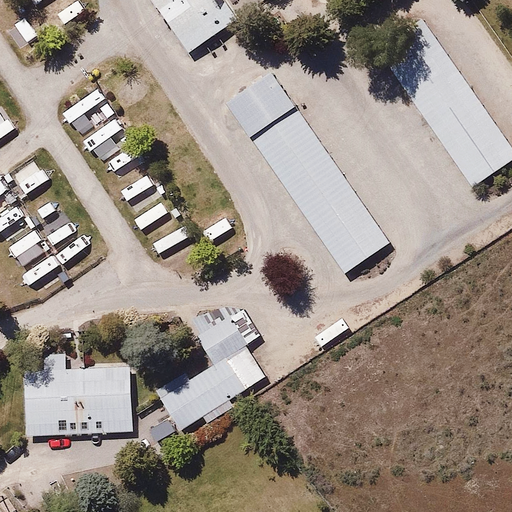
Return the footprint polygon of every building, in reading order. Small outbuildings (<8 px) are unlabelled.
[(17,0),(0,0),(0,11),(3,16),(20,4),(17,0)] [(72,17),(62,0),(59,0),(49,6),(59,24),(72,17)] [(238,21),(224,0),(149,0),(187,55),(238,21)] [(30,16),(10,29),(22,47),(42,35),(30,16)] [(511,160),(511,150),(421,17),(378,46),(473,187),(511,160)] [(128,108),(154,87),(139,68),(113,88),(128,108)] [(386,244),(272,76),(227,107),(341,275),(386,244)] [(73,120),(106,96),(97,83),(64,107),(73,120)] [(4,103),(0,106),(0,137),(18,123),(4,103)] [(127,137),(115,118),(91,133),(103,152),(127,137)] [(176,134),(159,149),(167,159),(185,145),(176,134)] [(148,161),(134,143),(109,163),(123,181),(148,161)] [(51,176),(38,158),(10,180),(24,197),(51,176)] [(154,168),(123,188),(134,206),(165,186),(154,168)] [(3,176),(0,177),(0,194),(10,187),(3,176)] [(35,201),(44,217),(59,208),(50,192),(35,201)] [(166,197),(144,212),(153,226),(175,211),(166,197)] [(19,200),(0,211),(0,226),(7,237),(33,221),(19,200)] [(227,214),(203,228),(212,242),(236,228),(227,214)] [(49,229),(58,245),(80,233),(70,217),(49,229)] [(184,221),(154,239),(167,261),(198,243),(184,221)] [(19,253),(26,263),(50,245),(37,226),(7,247),(14,257),(19,253)] [(65,252),(77,268),(96,254),(84,238),(65,252)] [(44,294),(75,271),(70,264),(66,267),(54,251),(22,275),(28,285),(34,281),(44,294)] [(215,366),(160,399),(179,431),(265,378),(230,319),(199,338),(215,366)] [(44,373),(21,373),(23,433),(134,430),(133,370),(66,372),(66,353),(44,354),(44,373)]
